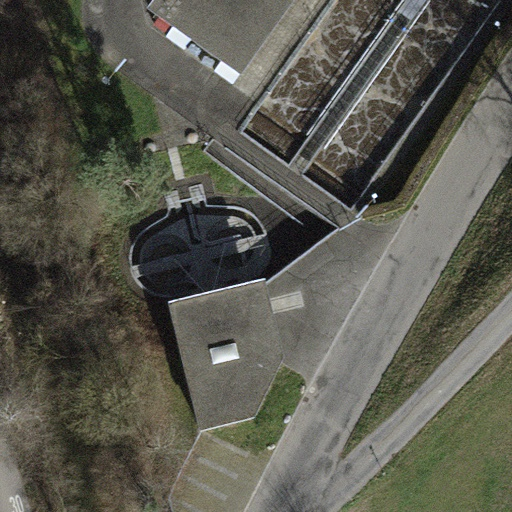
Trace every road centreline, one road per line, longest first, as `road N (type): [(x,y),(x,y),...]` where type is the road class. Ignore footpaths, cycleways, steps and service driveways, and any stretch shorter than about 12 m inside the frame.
road 1 (residential): [(280,511),(511,105)]
road 2 (track): [(511,311),(374,456),(290,511)]
